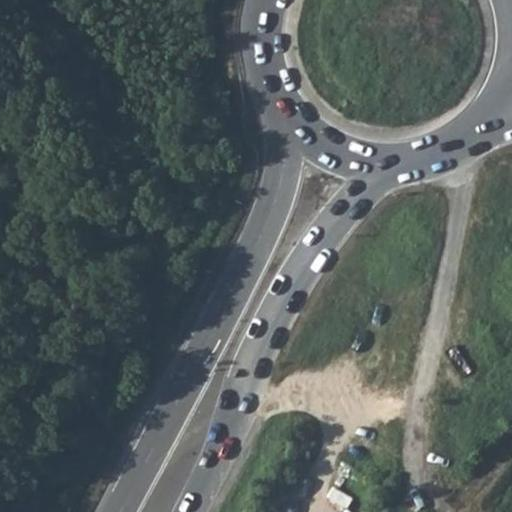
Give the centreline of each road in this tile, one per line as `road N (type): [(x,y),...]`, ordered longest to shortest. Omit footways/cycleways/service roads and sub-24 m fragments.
road 1 (primary): [(293,119),(278,196),(120,511)]
road 2 (primary): [(185,511),(255,351),(312,249),(364,184),(387,168)]
road 3 (primary): [(271,0),(265,55),(293,119)]
